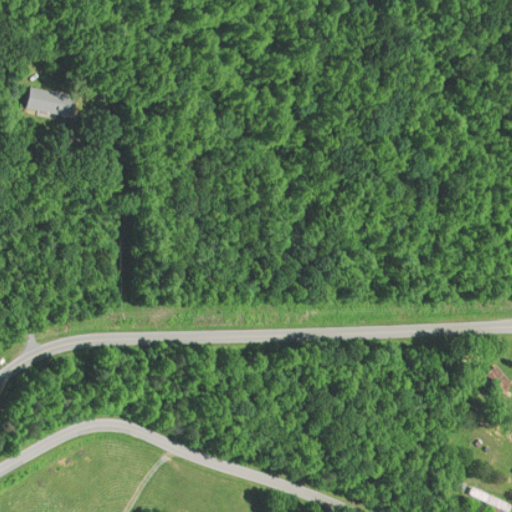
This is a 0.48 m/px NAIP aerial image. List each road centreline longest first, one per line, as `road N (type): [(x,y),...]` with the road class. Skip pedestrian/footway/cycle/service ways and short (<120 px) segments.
road 1 (residential): [(511,318),(111,335),(55,342),(0,376)]
road 2 (residential): [(0,468),(89,425),(121,423),(363,511)]
